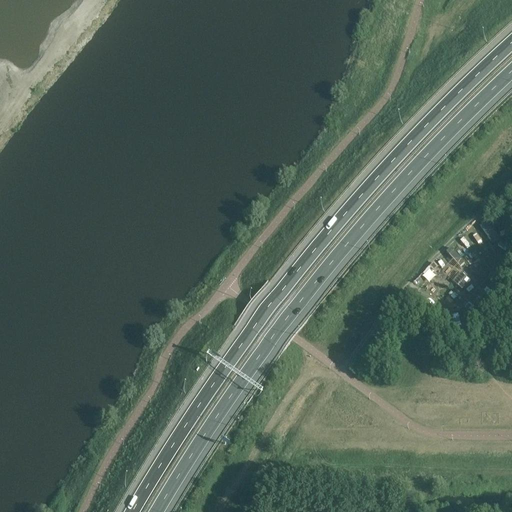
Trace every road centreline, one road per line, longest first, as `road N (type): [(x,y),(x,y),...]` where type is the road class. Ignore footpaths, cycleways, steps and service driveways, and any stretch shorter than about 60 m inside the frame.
road 1 (motorway): [(511,41),(307,258),(193,411),(131,511)]
road 2 (motorway): [(156,511),(319,276),(511,71)]
